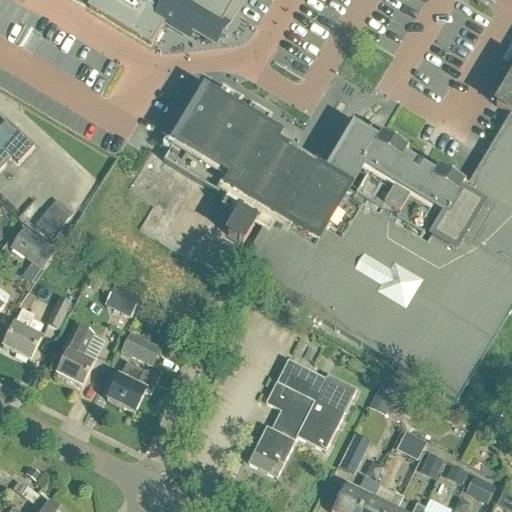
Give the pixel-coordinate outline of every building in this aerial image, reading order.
[(92,0),(87,10),(150,48),(162,28),(164,25),(190,41),(193,36),(209,46),(218,30),(219,30),(236,0),(92,0)] [(413,93),(416,82),(400,77),(396,88),(413,93)] [(444,220),(430,243),(423,238),(432,223),(407,208),(408,205),(393,195),(391,198),(366,183),(357,197),(350,193),(363,171),(401,194),(416,170),(392,156),(397,148),(359,125),(324,157),(315,172),(300,163),(288,156),(275,148),(280,140),(264,131),(268,124),(268,123),(265,121),(255,115),(251,112),(250,113),(246,120),(235,114),(239,107),(240,106),(236,104),(227,98),(222,95),(221,96),(217,103),(206,97),(204,95),(203,97),(192,90),(190,89),(160,139),(169,144),(173,147),(172,148),(168,155),(162,164),(226,202),(220,212),(237,222),(227,238),(242,248),(252,231),(259,221),(266,225),(260,236),(235,278),(241,282),(456,410),(511,315),(511,81),(495,109),(510,118),(467,190),(464,189),(448,179),(443,186),(420,173),(406,197),(444,220)] [(0,171),(10,160),(17,167),(33,149),(5,124),(0,129),(0,171)] [(57,203),(46,215),(62,229),(72,217),(57,203)] [(55,254),(24,233),(10,253),(31,267),(22,281),(31,288),(40,274),(41,274),(55,254)] [(212,239),(201,265),(221,274),(233,248),(212,239)] [(93,279),(87,289),(98,296),(103,286),(93,279)] [(115,288),(105,309),(130,322),(141,301),(115,288)] [(0,313),(1,312),(1,311),(9,301),(0,294),(0,313)] [(45,328),(58,335),(72,308),(59,301),(45,328)] [(147,306),(139,324),(151,330),(160,312),(147,306)] [(2,352),(29,365),(40,343),(25,336),(33,321),(21,315),(14,330),(13,329),(2,352)] [(66,357),(55,379),(81,392),(93,368),(80,361),(92,339),(74,330),(62,354),(66,357)] [(120,357),(151,372),(161,353),(130,337),(120,357)] [(266,431),(247,469),(276,483),(296,443),(324,457),(344,419),(356,394),(327,379),(325,383),(288,364),(276,387),(265,408),(279,416),(270,434),(266,431)] [(117,382),(106,404),(133,418),(145,395),(150,398),(158,384),(126,368),(119,382),(117,382)] [(385,381),(376,397),(391,405),(400,388),(385,381)] [(344,457),(338,470),(346,474),(353,477),(369,447),(353,439),(351,444),(344,457)] [(429,458),(420,477),(435,485),(444,465),(429,458)] [(461,491),(467,477),(452,470),(445,483),(461,491)] [(36,486),(41,478),(30,471),(25,478),(36,486)] [(474,480),(465,497),(486,508),(495,492),(474,480)] [(344,489),(332,511),(361,511),(367,501),(373,504),(380,491),(365,483),(359,497),(344,489)] [(54,511),(49,508),(27,492),(26,492),(18,486),(13,494),(35,510),(33,511),(54,511)] [(511,511),(511,499),(502,495),(496,509),(503,511),(511,511)] [(396,511),(402,502),(396,499),(393,498),(387,511),(373,504),(367,501),(361,511),(396,511)]
